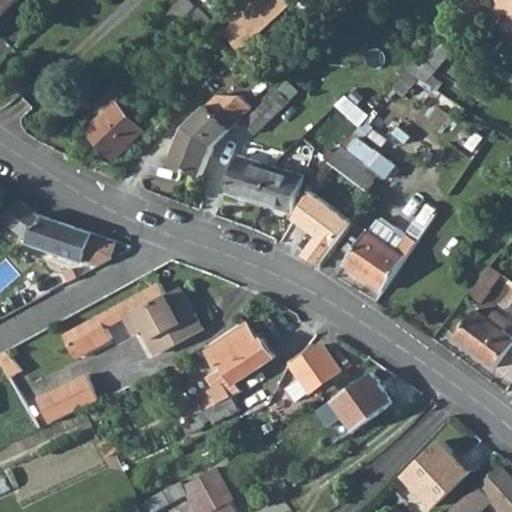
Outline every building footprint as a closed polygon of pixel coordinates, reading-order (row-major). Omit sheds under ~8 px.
[(0,0),(0,14),(14,0),(0,0)] [(195,0),(182,0),(157,22),(167,33),(190,13),(208,33),(218,25),(195,0)] [(239,18),(224,32),(241,50),(293,0),(251,0),(236,15),(239,18)] [(511,0),(501,0),(500,2),(511,10),(511,11),(511,0)] [(511,10),(500,2),(490,15),(500,24),(511,10)] [(458,56),(464,48),(440,32),(434,40),(458,56)] [(434,40),(433,41),(422,52),(409,67),(434,84),(458,56),(434,40)] [(102,101),(111,110),(91,129),(119,158),(147,131),(134,115),(141,109),(120,85),(102,101)] [(290,98),(280,88),(247,120),(257,130),(290,98)] [(205,177),(217,143),(256,106),(244,94),(221,94),(186,127),(173,166),(205,177)] [(391,160),(356,133),(332,162),(360,181),(362,180),(371,186),(391,160)] [(276,165),(242,154),(230,192),(263,203),(276,165)] [(263,203),(294,213),(307,175),(276,165),(263,203)] [(306,253),(323,263),(353,223),(313,192),(296,218),(308,227),(311,223),(323,232),(306,253)] [(39,212),(21,200),(1,215),(29,239),(84,260),(103,266),(111,262),(119,239),(39,212)] [(401,227),(388,243),(369,230),(346,262),(386,289),(419,242),(401,227)] [(491,268),(472,292),(483,300),(502,277),(491,268)] [(190,314),(176,288),(166,294),(160,283),(118,306),(124,317),(133,333),(146,327),(160,352),(204,328),(195,311),(190,314)] [(181,286),(176,288),(190,314),(195,311),(181,286)] [(124,317),(118,306),(99,317),(105,328),(124,317)] [(478,310),(456,338),(495,368),(511,347),(511,337),(504,331),(510,324),(495,311),(488,319),(478,310)] [(63,336),(75,358),(111,338),(105,328),(99,317),(63,336)] [(260,338),(249,321),(209,348),(221,367),(226,364),(237,380),(276,354),(264,336),(260,338)] [(343,368),(325,344),(294,365),(306,381),(294,389),(300,398),(343,368)] [(0,363),(12,380),(25,372),(6,348),(0,351),(0,363)] [(375,371),(337,397),(357,427),(395,401),(375,371)] [(87,375),(38,398),(49,422),(82,407),(99,399),(87,375)] [(223,381),(194,400),(200,410),(208,405),(209,406),(233,395),(223,381)] [(239,408),(233,395),(209,406),(210,407),(213,416),(215,419),(239,408)] [(206,420),(213,416),(210,407),(202,412),(206,420)] [(202,412),(190,419),(196,429),(208,423),(206,420),(202,412)] [(472,471),(444,441),(406,477),(433,507),(435,506),(472,471)] [(233,500),(235,499),(216,465),(184,484),(188,492),(199,511),(235,511),(238,510),(233,500)] [(506,511),(511,511),(511,475),(504,467),(483,485),(492,496),(482,506),(487,511),(501,511),(504,509),(506,511)] [(188,492),(184,484),(181,480),(173,485),(176,491),(169,495),(172,501),(188,492)] [(173,485),(140,503),(141,504),(144,511),(153,511),(172,501),(169,495),(176,491),(173,485)]
